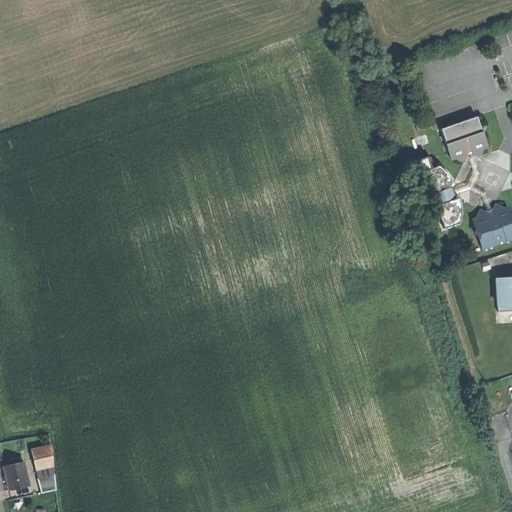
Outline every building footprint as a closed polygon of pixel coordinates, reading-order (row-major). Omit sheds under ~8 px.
[(477,116),(442,127),(450,152),(485,141),(481,128),(477,116)] [(416,123),(418,130),(432,126),(430,119),(416,123)] [(488,146),(485,141),(450,152),(452,159),(457,157),(464,161),(469,152),(480,156),(484,147),(488,146)] [(439,164),(424,169),(431,191),(435,189),(436,194),(434,198),(438,200),(440,206),(437,207),(444,226),(459,221),(460,207),(455,203),(454,198),(456,197),(454,190),(452,184),(450,185),(448,181),(449,175),(439,164)] [(508,206),(503,207),(495,202),(494,211),(491,212),(488,213),(479,207),(478,216),(473,218),(484,249),(511,238),(511,217),(511,215),(508,206)] [(511,275),(497,275),(498,310),(511,310),(511,275)] [(34,447),(36,459),(52,456),(51,445),(34,447)] [(36,459),(37,469),(54,466),(52,456),(36,459)] [(10,478),(13,490),(30,486),(25,463),(7,467),(10,478)] [(37,469),(39,478),(55,476),(54,466),(37,469)] [(36,479),(39,493),(57,490),(55,476),(39,478),(36,479)]
